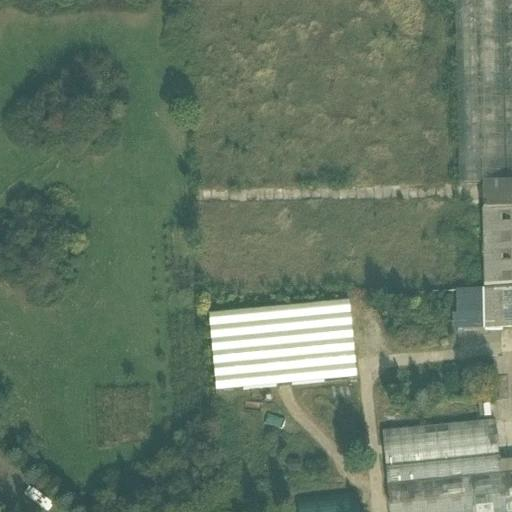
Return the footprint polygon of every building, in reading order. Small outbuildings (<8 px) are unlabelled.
[(511,0),(450,0),(456,189),(480,188),(481,214),(511,213),(511,0)] [(511,213),(481,214),(483,292),(511,291),(511,213)] [(511,331),(511,291),(483,292),(484,332),(511,331)] [(484,332),(483,292),(455,293),(456,333),(484,332)] [(213,315),(219,391),(358,381),(353,320),(340,321),(339,306),(213,315)] [(383,434),(387,470),(499,459),(499,454),(495,422),(383,434)] [(511,452),(499,454),(499,459),(501,476),(511,474),(511,452)] [(501,476),(499,459),(387,470),(388,487),(501,476)] [(511,511),(511,474),(501,476),(388,487),(389,494),(390,511),(511,511)] [(390,511),(389,494),(361,497),(362,511),(390,511)] [(356,511),(355,496),(302,499),(302,511),(356,511)]
